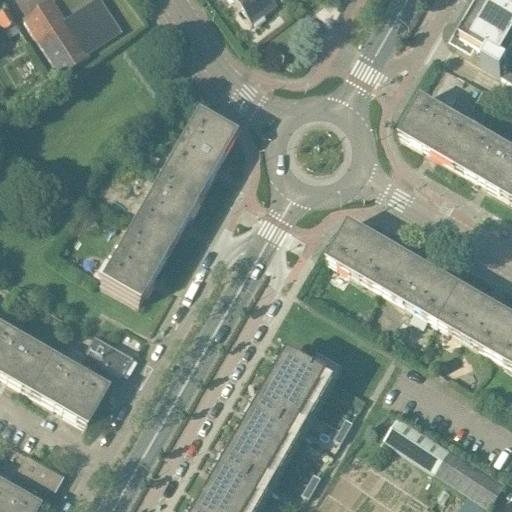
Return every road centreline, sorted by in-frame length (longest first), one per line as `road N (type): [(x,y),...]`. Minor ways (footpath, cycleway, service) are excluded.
road 1 (tertiary): [(109,511),(266,243)]
road 2 (residential): [(145,511),(277,281),(266,243)]
road 3 (residential): [(266,243),(232,249),(216,263),(97,466)]
road 4 (unclassified): [(511,268),(358,174)]
road 5 (tertiary): [(283,126),(240,98),(168,0)]
